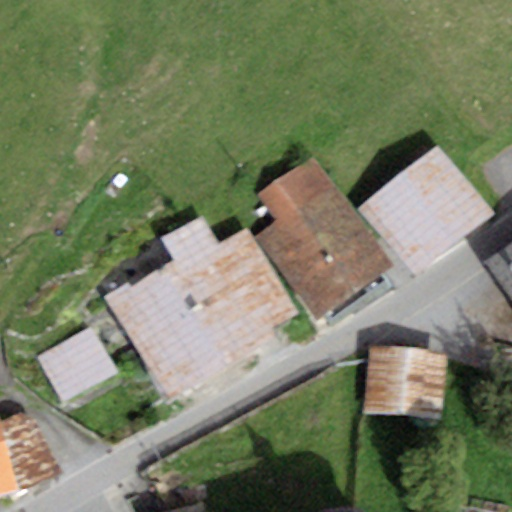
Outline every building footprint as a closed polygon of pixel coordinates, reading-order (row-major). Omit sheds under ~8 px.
[(359,208),(418,278),(495,214),(435,144),(359,208)] [(278,224),(257,238),(259,241),(317,320),(392,266),(314,157),(259,198),(278,224)] [(297,315),(246,228),(217,245),(202,218),(164,240),(176,262),(236,365),(276,341),(270,330),(297,315)] [(511,244),(485,263),(511,302),(511,244)] [(128,284),(105,297),(169,404),(236,365),(176,262),(131,289),(128,284)] [(65,406),(120,372),(90,325),(36,358),(65,406)] [(443,418),(447,355),(369,349),(365,413),(443,418)] [(26,414),(0,423),(19,493),(62,476),(26,414)] [(0,497),(19,493),(0,423),(0,497)]
